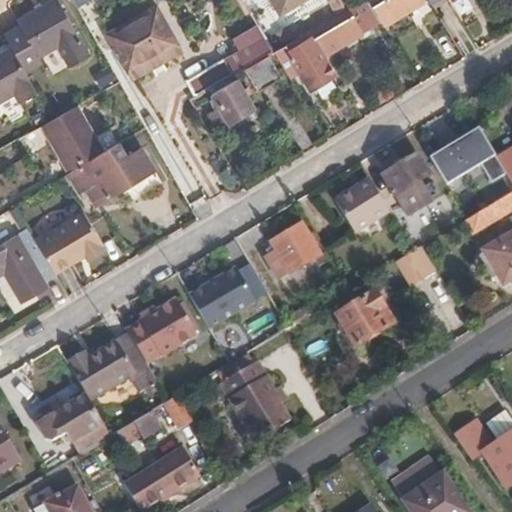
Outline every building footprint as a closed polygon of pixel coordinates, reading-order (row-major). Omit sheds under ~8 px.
[(22,25),(5,34),(12,47),(25,71),(44,62),(40,55),(80,34),(59,0),(52,0),(19,19),(22,25)] [(72,0),(90,31),(91,32),(104,24),(106,23),(93,0),(72,0)] [(272,0),(281,14),(304,0),(272,0)] [(382,23),(373,7),(368,0),(362,0),(301,36),(305,42),(288,52),(311,88),(335,74),(325,56),(362,34),(353,17),(362,12),(373,29),(382,23)] [(382,23),(384,25),(424,1),(424,0),(384,0),(373,7),(382,23)] [(108,35),(120,57),(128,70),(175,43),(155,9),(110,33),(110,34),(108,35)] [(91,32),(96,41),(108,35),(110,34),(110,33),(104,24),(91,32)] [(227,39),(239,65),(268,51),(255,25),(227,39)] [(96,41),(109,63),(120,57),(108,35),(96,41)] [(21,103),(38,94),(25,71),(12,47),(0,53),(0,103),(17,95),(21,103)] [(283,79),(268,56),(247,69),(260,92),(283,79)] [(191,82),(200,98),(236,76),(227,61),(191,82)] [(239,80),(216,94),(225,109),(212,117),(219,127),(230,120),(233,121),(256,108),(239,80)] [(40,128),(67,175),(70,174),(105,153),(78,107),(53,121),(40,128)] [(469,132),(451,143),(466,169),(484,158),(469,132)] [(128,158),(120,145),(105,153),(70,174),(79,187),(85,184),(88,189),(97,205),(156,171),(143,149),(128,158)] [(419,154),(385,175),(396,194),(406,188),(412,196),(436,181),(419,154)] [(511,172),(499,180),(508,196),(511,192),(511,172)] [(374,184),(371,178),(356,187),(360,193),(374,184)] [(81,193),(88,189),(85,184),(79,187),(78,187),(81,193)] [(360,193),(356,187),(336,200),(356,233),(392,212),(374,184),(360,193)] [(511,192),(508,196),(497,202),(505,214),(511,210),(511,192)] [(36,240),(41,248),(56,271),(76,259),(73,254),(84,247),(87,253),(90,257),(103,248),(103,242),(85,212),(36,240)] [(352,292),(315,231),(309,234),(302,223),(274,240),(279,247),(269,253),(284,278),(322,254),(326,261),(322,263),(342,297),(352,292)] [(511,233),(484,250),(505,283),(511,278),(511,233)] [(49,287),(62,280),(56,271),(41,248),(30,254),(18,234),(0,244),(0,277),(6,274),(25,306),(52,291),(49,287)] [(73,254),(76,259),(87,253),(84,247),(73,254)] [(423,248),(410,256),(421,273),(435,266),(423,248)] [(198,331),(256,305),(239,268),(182,294),(198,331)] [(376,292),(337,314),(356,347),(395,324),(376,292)] [(148,329),(135,337),(152,365),(164,357),(167,360),(202,338),(179,301),(145,321),(145,323),(148,329)] [(131,331),(135,337),(148,329),(145,323),(131,331)] [(245,324),(219,340),(234,363),(260,347),(245,324)] [(76,365),(72,367),(87,392),(93,402),(131,380),(135,377),(145,394),(163,384),(152,365),(135,337),(124,343),(121,339),(90,355),(89,352),(73,361),(76,365)] [(284,403),(275,389),(258,361),(221,386),(242,420),(243,419),(260,443),(293,423),(282,404),(284,403)] [(135,377),(131,380),(141,397),(145,394),(135,377)] [(280,386),(275,389),(284,403),(288,400),(280,386)] [(93,402),(87,392),(63,406),(46,417),(37,422),(47,436),(56,439),(69,432),(99,414),(93,402)] [(179,396),(172,400),(165,405),(180,428),(194,420),(179,396)] [(46,417),(63,406),(58,398),(40,408),(46,417)] [(511,413),(507,406),(481,423),(494,442),(511,430),(511,413)] [(163,429),(152,412),(123,429),(118,432),(125,445),(142,435),(145,441),(163,429)] [(112,436),(99,414),(69,432),(82,454),(112,436)] [(477,418),(455,434),(472,457),(483,450),(507,485),(511,481),(511,430),(494,442),(481,423),(477,418)] [(0,474),(20,462),(0,428),(0,474)] [(42,455),(52,473),(65,465),(55,448),(42,455)] [(184,448),(125,486),(141,511),(144,511),(202,475),(184,448)] [(413,511),(468,511),(442,473),(405,499),(413,511)] [(48,511),(88,511),(74,488),(45,506),(48,511)]
